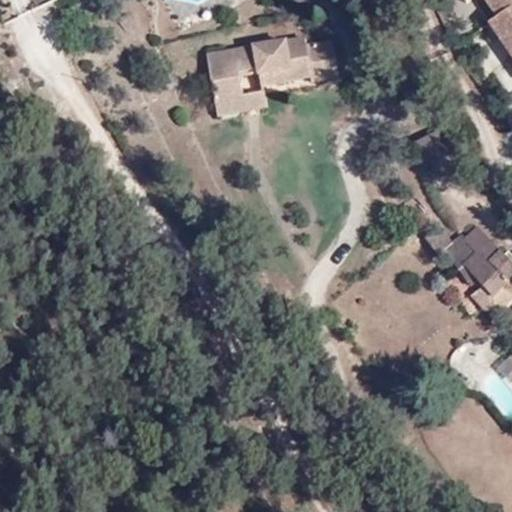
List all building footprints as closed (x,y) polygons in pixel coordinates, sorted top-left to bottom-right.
[(511,13),(511,0),(498,0),(509,15),(511,13)] [(511,13),(509,15),(501,20),(511,36),(511,13)] [(243,112),(241,98),(237,77),(255,74),(258,87),(301,80),(302,86),(335,80),(328,43),(300,48),(298,39),(202,56),(213,116),(243,112)] [(259,95),(241,98),(243,112),(262,108),(259,95)] [(447,128),(414,145),(424,167),(458,148),(447,128)] [(479,280),(503,305),(511,294),(511,283),(505,277),(511,270),(511,263),(476,228),(465,237),(459,232),(453,239),(439,226),(426,240),(436,258),(442,254),(455,268),(471,283),(479,280)] [(484,304),(494,314),(503,305),(479,280),(471,283),(455,268),(442,278),(467,316),(484,304)]
